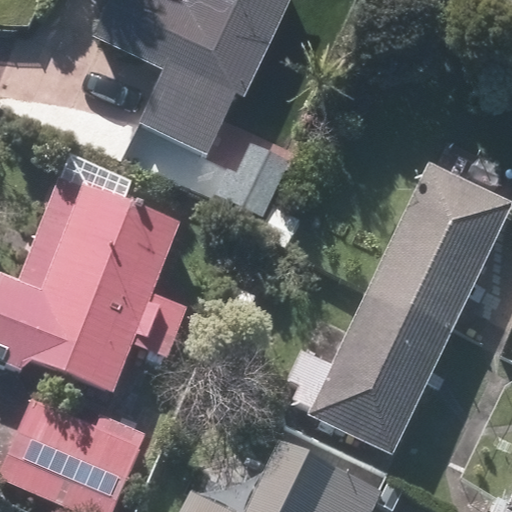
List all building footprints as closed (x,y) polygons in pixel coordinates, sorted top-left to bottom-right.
[(128,132),(203,170),(290,0),(186,0),(178,16),(146,0),(106,0),(81,49),(152,86),(128,132)] [(511,0),(471,0),(509,29),(511,24),(511,0)] [(500,216),(414,179),(306,429),(392,466),(500,216)] [(170,240),(53,192),(13,288),(0,282),(0,365),(100,407),(122,354),(159,370),(181,318),(144,302),(170,240)] [(24,395),(0,449),(0,492),(45,511),(115,511),(144,447),(24,395)] [(193,511),(180,505),(176,511),(373,511),(375,508),(274,454),(243,511),(193,511)]
